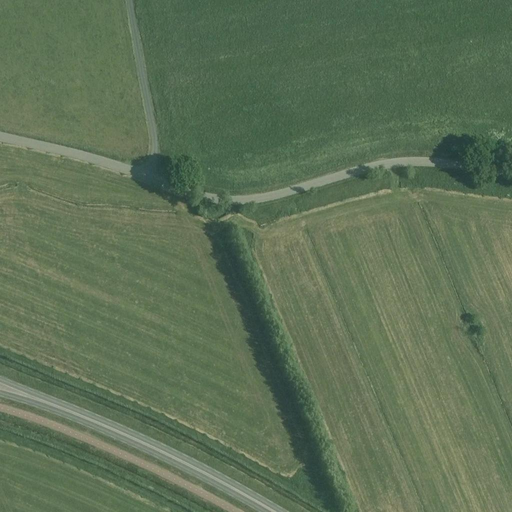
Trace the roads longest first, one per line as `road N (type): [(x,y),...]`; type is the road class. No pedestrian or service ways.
road 1 (unclassified): [(0,136),(231,199),(412,161),(511,172)]
road 2 (primary): [(274,511),(42,401)]
